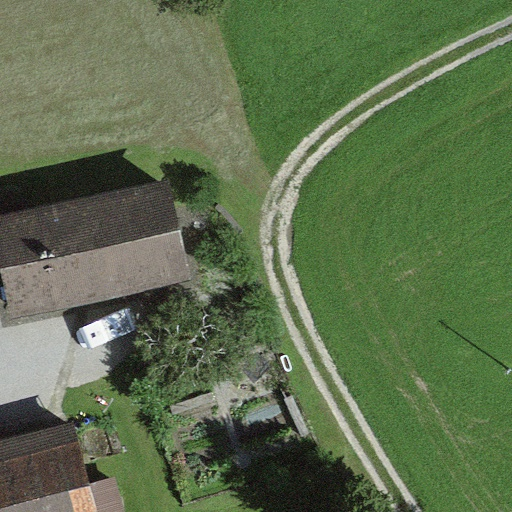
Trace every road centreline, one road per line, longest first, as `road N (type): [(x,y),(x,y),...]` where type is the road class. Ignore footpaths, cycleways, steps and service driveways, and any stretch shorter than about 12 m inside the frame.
road 1 (track): [(411,511),(290,309),(275,252),(277,213),(296,169),(378,100),(511,27)]
road 2 (track): [(290,309),(0,377)]
